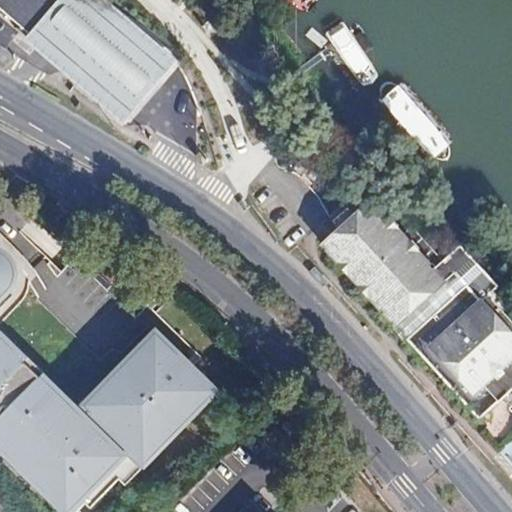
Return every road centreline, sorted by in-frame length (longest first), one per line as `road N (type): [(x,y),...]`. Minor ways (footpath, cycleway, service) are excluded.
road 1 (primary): [(498,511),(273,257),(150,172),(0,90)]
road 2 (primary): [(0,143),(159,238),(241,307),(431,511)]
